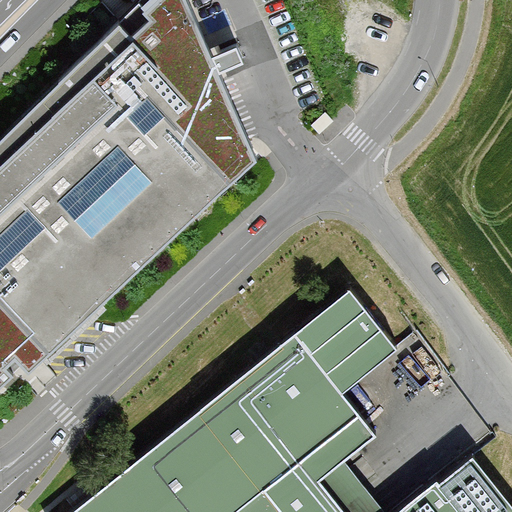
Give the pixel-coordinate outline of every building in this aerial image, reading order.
[(181,118),(239,180),(262,158),(259,151),(242,113),(198,12),(193,0),(165,0),(156,9),(164,18),(143,38),(201,100),(181,118)] [(0,295),(53,352),(239,180),(181,118),(201,100),(143,38),(0,169),(0,295)] [(53,352),(0,295),(0,390),(18,374),(11,368),(22,358),(33,370),(53,352)] [(469,511),(436,469),(388,509),(384,511),(351,511),(317,468),(300,446),(357,401),(292,323),(56,511),(469,511)] [(374,423),(357,401),(300,446),(317,468),(351,511),(384,511),(388,509),(341,449),(374,423)]
